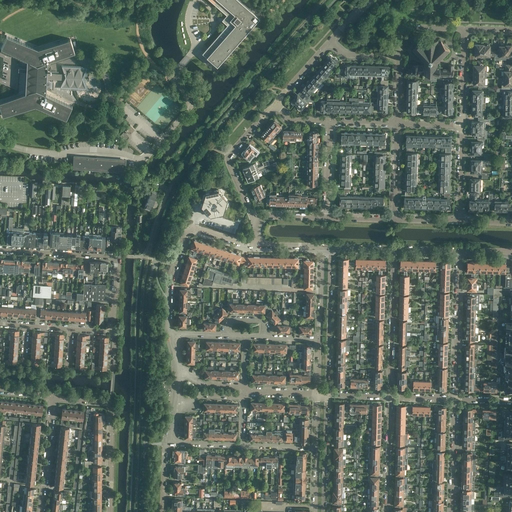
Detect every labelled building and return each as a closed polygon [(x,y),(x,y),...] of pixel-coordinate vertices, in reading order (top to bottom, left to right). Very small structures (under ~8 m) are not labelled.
[(259,18),(238,0),(210,0),(231,18),(226,19),(226,21),(231,21),(203,53),(213,62),(217,57),(221,60),(259,18)] [(82,78),(87,68),(62,67),(64,74),(47,73),(48,61),(75,52),(70,39),(38,50),(7,35),(1,48),(27,60),(26,68),(25,68),(25,72),(26,72),(25,93),(0,101),(0,107),(3,116),(35,106),(66,119),(72,106),(45,95),(46,79),(64,80),(61,87),(86,88),(82,78)] [(424,78),(430,78),(436,78),(443,79),(445,79),(445,76),(453,76),(453,69),(454,65),(449,65),(449,69),(440,69),(440,67),(439,67),(439,68),(437,67),(437,65),(438,65),(439,62),(439,61),(442,58),(443,59),(443,58),(442,58),(446,54),(446,55),(447,55),(446,54),(449,51),(450,52),(450,51),(448,49),(449,48),(444,43),(443,44),(441,41),(441,42),(440,44),(438,43),(438,41),(439,41),(439,40),(435,40),(435,39),(428,39),(428,40),(425,40),(426,40),(426,42),(424,43),(422,42),(423,41),(420,43),(419,42),(414,47),(415,48),(413,50),(413,51),(414,50),(417,53),(416,54),(417,54),(420,57),(420,58),(421,57),(424,61),(423,61),(423,62),(424,64),(425,64),(425,67),(424,67),(424,68),(425,68),(425,75),(424,75),(424,78)] [(483,61),(483,57),(483,45),(475,44),(475,51),(475,56),(477,56),(477,65),(484,65),(484,61),(483,61)] [(495,57),(495,51),(492,51),(492,49),(490,49),(490,46),(489,44),(487,44),(486,46),(484,46),(484,45),(483,45),(483,57),(495,57)] [(506,60),(506,57),(506,46),(504,46),(503,45),(501,45),(500,46),(500,49),(498,49),(498,51),(495,51),(495,57),(495,59),(506,60)] [(328,60),(326,62),(334,69),(338,64),(337,63),(338,61),(338,60),(336,59),(335,59),(334,60),(331,57),(330,58),(329,57),(328,59),(328,60)] [(334,69),(326,62),(325,62),(324,64),(324,65),(322,67),(330,74),(334,69)] [(419,65),(416,65),(416,63),(413,63),(413,65),(413,67),(409,66),(408,71),(408,74),(408,75),(415,75),(416,75),(417,75),(418,75),(419,75),(419,71),(422,71),(422,67),(419,67),(419,65)] [(350,75),(350,65),(347,65),(344,65),(344,69),(343,69),(343,70),(341,69),(341,72),(341,78),(344,78),(344,75),(350,75)] [(388,66),(381,66),(381,76),(381,80),(384,80),(384,76),(388,77),(388,70),(389,70),(390,67),(388,67),(388,66)] [(330,74),(322,67),(321,67),(320,68),(320,69),(318,71),(325,78),(330,74)] [(503,73),(503,78),(511,78),(511,68),(505,68),(505,74),(503,73)] [(325,78),(318,71),(317,71),(316,73),(316,74),(314,76),(321,83),(325,78)] [(321,83),(314,76),(313,76),(311,78),(312,79),(310,81),(317,87),(321,83)] [(484,85),(484,78),(474,78),(474,81),(473,81),(473,83),(474,84),(479,85),(478,88),(484,88),(487,88),(487,86),(486,85),(484,85)] [(511,78),(503,78),(503,82),(505,82),(505,85),(500,85),(499,85),(499,88),(501,88),(507,88),(507,85),(511,85),(511,78)] [(445,79),(443,79),(443,89),(453,89),(453,87),(454,86),(454,83),(453,83),(453,79),(445,79)] [(317,87),(310,81),(309,81),(307,82),(308,83),(306,85),(313,92),(317,87)] [(388,86),(388,83),(380,83),(380,86),(378,86),(378,92),(388,92),(388,90),(389,89),(389,87),(388,86)] [(313,92),(306,85),(305,85),(303,87),(303,88),(302,90),(306,94),(309,97),(313,92)] [(484,93),(484,88),(478,88),(478,90),(473,90),(473,91),(472,91),(472,93),(473,94),(473,96),(483,97),(483,93),(484,93)] [(511,88),(507,88),(501,88),(499,88),(497,88),(497,91),(502,91),(502,97),(511,97),(511,88)] [(296,106),(305,96),(306,94),(302,90),(297,95),(297,94),(295,96),(295,97),(291,102),(292,102),(291,103),(293,105),(294,105),(296,106)] [(306,94),(305,96),(296,106),(298,108),(298,109),(299,110),(300,110),(301,111),(309,102),(312,102),(314,101),(309,97),(306,94)] [(327,111),(327,101),(321,101),(321,102),(319,102),(319,105),(318,105),(318,111),(321,111),(322,112),(324,112),(324,111),(327,111)] [(378,104),(374,104),(371,104),(371,107),(374,107),(378,107),(378,111),(384,111),(384,112),(387,112),(387,111),(388,105),(378,104)] [(436,106),(436,105),(430,104),(430,114),(432,114),(432,115),(435,115),(436,114),(439,114),(439,111),(439,108),(436,108),(436,106)] [(483,115),(483,109),(472,109),(472,112),(472,114),(472,115),(479,116),(479,119),(484,119),(484,115),(483,115)] [(511,109),(504,110),(504,116),(499,116),(499,119),(503,119),(507,119),(507,116),(511,116),(511,109)] [(473,126),(473,129),(483,129),(485,129),(485,122),(489,122),(493,122),(493,119),(487,119),(478,119),(478,122),(474,122),(474,121),(472,121),(472,125),(472,126),(473,126)] [(274,121),(270,126),(278,132),(282,128),(277,123),(278,123),(275,121),(274,121)] [(125,131),(130,135),(135,129),(130,125),(125,131)] [(278,132),(270,126),(266,130),(274,137),(278,132)] [(483,135),(483,129),(473,129),(473,131),(472,131),(472,132),(471,132),(471,136),(474,136),(474,135),(477,135),(478,136),(477,139),(484,139),(484,135),(483,135)] [(266,130),(262,135),(262,136),(264,138),(265,138),(271,144),(276,139),(274,137),(266,130)] [(307,138),(305,138),(305,142),(308,142),(308,141),(319,142),(319,137),(317,137),(317,132),(316,132),(313,132),(310,132),(307,132),(307,138)] [(416,146),(416,137),(413,137),(413,136),(409,136),(409,135),(406,135),(406,138),(407,138),(406,148),(412,148),(412,146),(416,146)] [(445,138),(442,138),(441,146),(445,146),(445,149),(451,149),(451,146),(450,146),(450,144),(451,144),(452,140),(452,137),(449,137),(445,137),(445,138)] [(483,145),(483,142),(484,142),(484,139),(477,139),(477,141),(472,141),(472,144),(471,144),(471,148),(482,148),(482,145),(483,145)] [(245,152),(244,153),(244,154),(250,159),(254,154),(256,155),(258,152),(255,149),(251,146),(248,149),(246,151),(246,152),(245,152)] [(385,158),(385,155),(381,155),(381,152),(375,152),(375,161),(385,162),(385,161),(386,161),(386,158),(385,158)] [(126,171),(126,170),(127,162),(118,162),(118,160),(112,159),(112,160),(76,157),(75,167),(111,170),(126,171)] [(490,161),(490,157),(484,157),(484,160),(471,160),(471,163),(470,163),(470,166),(481,166),(485,167),(485,160),(490,161)] [(246,175),(270,165),(268,160),(262,163),(263,165),(256,169),(254,164),(243,169),(246,175)] [(270,167),(270,165),(246,175),(248,182),(259,177),(257,173),(265,169),(266,172),(272,170),(275,168),(274,165),(270,167)] [(481,169),(481,166),(470,166),(470,170),(471,170),(471,173),(482,173),(482,176),(484,176),(491,176),(491,173),(482,172),(482,169),(481,169)] [(317,186),(318,179),(307,179),(307,189),(313,189),(313,186),(317,186),(317,185),(317,186)] [(351,186),(351,179),(341,179),(340,180),(340,183),(340,185),(345,186),(344,189),(351,189),(351,186)] [(251,188),(254,194),(263,190),(260,184),(262,184),(261,182),(258,181),(253,183),(254,186),(252,187),(252,188),(251,188)] [(151,190),(148,198),(154,201),(157,192),(151,190)] [(205,191),(201,206),(210,216),(223,213),(227,200),(218,190),(210,192),(208,190),(205,191)] [(267,201),(267,195),(265,196),(263,190),(254,194),(256,200),(257,200),(260,199),(261,202),(263,201),(267,201)] [(346,207),(346,196),(347,193),(347,190),(344,190),(344,194),(341,194),(341,196),(338,196),(337,203),(340,203),(340,204),(339,204),(339,206),(340,206),(340,207),(341,207),(344,207),(346,207)] [(276,205),(276,195),(270,194),(268,194),(267,195),(267,201),(269,201),(269,204),(270,204),(270,205),(276,205)] [(311,196),(307,195),(307,206),(312,206),(312,204),(317,204),(317,203),(318,200),(317,200),(317,197),(317,195),(311,194),(311,196)] [(157,202),(154,201),(148,198),(144,208),(150,210),(152,206),(154,207),(156,207),(158,204),(157,202)] [(415,207),(415,199),(411,199),(406,198),(406,200),(405,200),(405,205),(404,205),(404,208),(407,208),(407,207),(411,207),(411,206),(415,207)] [(450,201),(450,200),(444,200),(444,199),(440,199),(440,207),(444,207),(444,208),(447,208),(447,209),(450,209),(450,206),(450,201),(450,202),(449,202),(449,201),(450,201)] [(510,211),(511,204),(509,204),(509,200),(505,200),(505,201),(501,201),(501,211),(502,211),(502,212),(505,212),(505,211),(510,211)] [(24,228),(12,227),(11,244),(23,245),(24,231),(24,228)] [(107,237),(106,246),(112,246),(112,240),(119,241),(119,235),(121,235),(121,227),(114,227),(113,231),(111,231),(111,237),(107,237)] [(196,251),(199,242),(198,242),(198,241),(195,240),(194,240),(194,241),(193,244),(192,244),(191,245),(191,246),(191,247),(192,247),(191,250),(191,249),(194,250),(193,255),(190,254),(189,257),(196,259),(197,257),(195,256),(196,254),(196,251)] [(202,253),(205,244),(202,243),(201,243),(199,242),(196,251),(202,253)] [(208,255),(211,246),(207,245),(205,244),(202,253),(208,255)] [(214,257),(217,248),(213,246),(213,247),(211,246),(208,255),(214,257)] [(220,258),(223,250),(223,249),(219,248),(219,249),(217,248),(214,257),(220,258)] [(226,260),(229,252),(229,251),(225,250),(225,251),(223,250),(220,258),(226,260)] [(232,262),(235,254),(233,253),(233,252),(231,252),(231,253),(229,252),(226,260),(232,262)] [(238,255),(235,254),(232,262),(238,264),(239,263),(241,257),(241,256),(240,256),(240,255),(240,254),(239,254),(238,254),(238,255)] [(304,261),(303,264),(300,264),(300,259),(301,259),(298,259),(298,267),(300,267),(304,267),(312,267),(313,265),(313,262),(313,261),(309,261),(309,260),(308,260),(308,259),(307,259),(306,259),(306,260),(306,261),(305,261),(304,261)] [(362,269),(362,260),(360,260),(360,259),(358,259),(357,259),(357,260),(354,260),(354,263),(354,266),(354,270),(355,271),(356,271),(356,269),(362,269)] [(236,277),(223,273),(208,268),(202,285),(211,285),(213,282),(220,284),(220,283),(222,284),(223,282),(232,285),(233,282),(236,282),(236,277)] [(96,301),(97,285),(84,284),(83,293),(83,300),(96,301)] [(33,285),(33,297),(50,298),(51,286),(49,286),(33,285)] [(105,288),(107,288),(107,285),(102,285),(102,286),(101,286),(101,285),(97,285),(96,301),(104,301),(104,300),(104,298),(105,297),(104,297),(104,294),(105,294),(105,293),(105,290),(105,288)] [(470,296),(467,296),(467,298),(467,297),(467,301),(467,303),(475,303),(479,303),(479,294),(470,294),(470,296)] [(227,313),(222,308),(220,310),(217,308),(215,309),(223,317),(227,313)] [(218,321),(223,317),(215,309),(213,311),(215,314),(213,316),(218,321)] [(271,319),(278,312),(277,310),(274,312),(272,310),(267,314),(267,315),(271,319)] [(280,319),(277,316),(280,314),(278,312),(271,319),(275,323),(280,319)] [(437,315),(437,324),(448,324),(448,322),(449,321),(449,320),(448,319),(448,318),(447,318),(447,315),(440,315),(437,315)] [(466,353),(474,353),(478,353),(478,344),(471,344),(471,346),(466,346),(466,349),(465,349),(465,352),(466,352),(466,353)] [(344,365),(344,364),(344,362),(338,362),(338,364),(337,364),(337,365),(336,366),(336,367),(337,368),(337,370),(345,370),(345,365),(344,365)] [(447,368),(446,368),(446,365),(439,365),(436,365),(436,369),(439,369),(439,374),(447,374),(447,372),(447,371),(447,370),(447,369),(447,368)] [(305,368),(302,368),(301,368),(301,371),(304,371),(303,374),(301,374),(301,381),(306,382),(309,382),(309,381),(310,381),(310,373),(305,373),(305,368)] [(368,379),(370,379),(370,377),(367,377),(367,379),(362,379),(362,387),(363,387),(363,388),(365,388),(365,387),(368,387),(368,386),(368,379)] [(382,383),(382,382),(374,382),(371,382),(371,379),(370,379),(368,379),(368,386),(374,386),(374,388),(378,388),(381,388),(382,388),(382,387),(383,387),(384,387),(384,384),(383,383),(382,383)] [(490,391),(490,383),(484,383),(484,388),(481,388),(481,391),(485,391),(485,392),(488,392),(488,391),(490,391)] [(500,391),(500,389),(500,385),(497,385),(497,383),(490,383),(490,391),(493,391),(492,392),(496,392),(496,391),(497,391),(500,391)] [(511,384),(502,384),(502,386),(505,386),(505,391),(505,392),(510,392),(511,391),(511,384)] [(310,407),(309,407),(309,404),(305,404),(305,406),(300,406),(300,413),(303,413),(303,412),(305,412),(305,414),(308,415),(308,411),(309,411),(310,407)] [(419,414),(419,406),(418,406),(416,406),(413,406),(413,407),(410,407),(410,411),(410,412),(413,412),(413,414),(419,414)] [(489,418),(490,410),(487,410),(487,409),(484,409),(484,410),(480,410),(480,418),(483,418),(489,418)] [(492,410),(490,410),(489,418),(496,419),(496,417),(499,417),(499,412),(496,412),(496,410),(495,410),(492,410)] [(304,419),(304,416),(301,416),(301,419),(300,419),(300,424),(308,425),(308,419),(307,419),(307,418),(305,418),(305,419),(304,419)] [(343,425),(344,420),(335,420),(335,422),(335,423),(335,424),(335,425),(336,426),(336,428),(343,428),(355,429),(355,427),(357,428),(357,425),(355,425),(343,425)] [(40,424),(32,423),(31,424),(30,424),(30,423),(22,422),(22,426),(30,427),(30,426),(31,426),(30,433),(40,434),(40,424)] [(59,436),(59,437),(68,438),(69,428),(60,427),(59,436)] [(38,444),(40,434),(30,433),(29,443),(38,444)] [(67,448),(68,438),(59,437),(58,447),(67,448)] [(475,450),(475,441),(463,441),(463,444),(463,447),(466,447),(466,450),(475,450)] [(37,454),(38,444),(29,443),(28,453),(37,454)] [(66,458),(67,448),(58,447),(57,457),(66,458)] [(36,464),(37,454),(28,453),(27,463),(36,464)] [(225,461),(225,456),(223,456),(223,454),(218,454),(217,463),(217,464),(217,467),(223,467),(223,461),(225,461)] [(225,456),(225,467),(233,468),(234,456),(225,455),(225,456)] [(242,467),(242,456),(236,456),(234,456),(233,467),(241,467),(242,467)] [(249,469),(250,467),(250,456),(248,456),(242,456),(242,467),(241,467),(241,468),(247,468),(247,471),(249,471),(249,469)] [(258,461),(258,457),(252,456),(250,456),(250,467),(258,467),(258,461)] [(266,465),(266,456),(260,456),(260,457),(258,457),(258,461),(260,461),(260,462),(263,462),(262,465),(266,465)] [(65,468),(66,458),(57,457),(56,467),(65,468)] [(35,474),(36,464),(27,463),(26,473),(35,474)] [(64,477),(65,468),(56,467),(55,477),(64,477)] [(404,475),(404,469),(396,469),(396,471),(396,472),(396,473),(396,474),(396,475),(398,475),(397,478),(404,478),(404,476),(404,475)] [(34,484),(35,474),(26,473),(25,483),(34,484)] [(379,477),(378,477),(378,474),(371,474),(370,483),(379,483),(379,480),(379,478),(379,477)] [(444,474),(433,474),(432,481),(436,481),(436,482),(442,482),(442,480),(443,480),(443,478),(444,478),(444,477),(445,475),(444,475),(444,474)] [(63,488),(64,477),(55,477),(54,487),(63,488)] [(474,482),(471,482),(462,481),(462,483),(462,487),(465,487),(465,490),(471,490),(474,490),(474,482)] [(474,499),(475,490),(474,490),(471,490),(465,490),(465,493),(462,492),(462,493),(461,496),(462,496),(462,498),(471,498),(474,499)] [(443,502),(441,502),(442,499),(435,499),(435,501),(432,501),(432,507),(443,508),(443,506),(444,505),(444,504),(443,503),(443,502)] [(403,506),(403,500),(395,500),(395,502),(394,502),(394,504),(395,504),(395,505),(397,505),(397,509),(402,509),(402,507),(402,505),(403,506)] [(343,511),(344,506),(343,506),(343,505),(341,505),(341,503),(334,503),(334,506),(333,506),(333,507),(333,508),(333,509),(333,510),(333,511),(341,511),(340,511),(343,511)]
